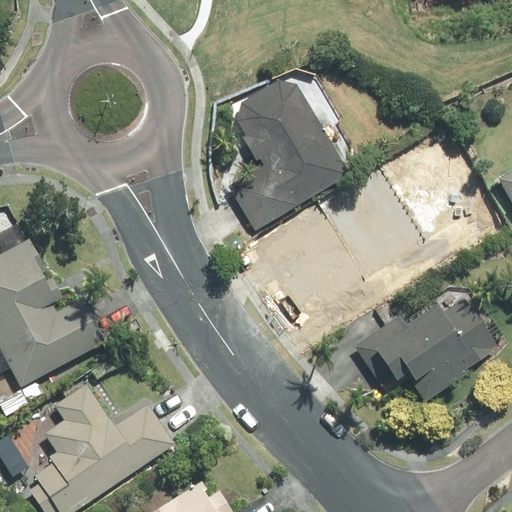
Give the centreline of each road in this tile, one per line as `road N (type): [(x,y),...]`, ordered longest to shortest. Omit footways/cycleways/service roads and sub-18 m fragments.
road 1 (residential): [(121,150),(156,230),(222,340),(314,466),(373,511)]
road 2 (residential): [(101,45),(138,53),(160,82),(158,121),(121,150)]
road 3 (residential): [(511,443),(383,511)]
